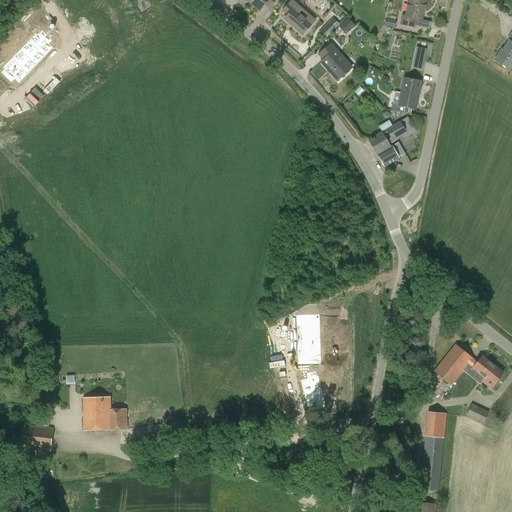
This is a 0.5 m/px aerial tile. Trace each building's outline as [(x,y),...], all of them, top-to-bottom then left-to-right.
[(88,0),(64,0),(62,1),(68,12),(71,11),(80,26),(95,17),(86,2),(88,0)] [(253,0),(250,4),(259,11),(265,5),(270,9),(277,0),(253,0)] [(284,19),(303,35),(315,21),(303,11),(290,0),(282,11),(287,16),(284,19)] [(401,25),(414,28),(416,20),(422,21),(426,0),(409,0),(406,17),(403,17),(401,25)] [(320,32),(326,38),(340,25),(334,18),(320,32)] [(339,27),(346,35),(355,27),(349,19),(339,27)] [(15,28),(18,32),(25,25),(21,22),(15,28)] [(37,29),(27,38),(43,54),(52,45),(37,29)] [(11,41),(15,36),(11,33),(7,38),(11,41)] [(27,38),(19,46),(34,62),(43,54),(27,38)] [(495,60),(509,69),(511,64),(511,42),(509,40),(501,54),(499,53),(495,60)] [(318,55),(323,60),(322,61),(339,79),(351,67),(345,61),(347,59),(331,43),(327,47),(318,55)] [(19,46),(10,54),(26,70),(34,62),(19,46)] [(416,48),(414,61),(423,63),(426,50),(416,48)] [(10,54),(0,63),(0,67),(13,81),(26,70),(10,54)] [(399,106),(392,105),(391,111),(407,114),(409,109),(415,110),(421,82),(404,79),(399,106)] [(400,122),(382,133),(369,141),(378,156),(377,156),(384,167),(399,159),(392,147),(391,148),(388,144),(406,133),(400,122)] [(317,317),(295,317),(295,330),(317,330),(317,317)] [(317,330),(295,330),(295,341),(317,341),(317,330)] [(317,341),(295,341),(295,353),(317,353),(317,341)] [(463,370),(479,383),(484,378),(485,378),(494,367),(482,357),(477,363),(455,345),(434,372),(451,386),(463,370)] [(317,353),(295,353),(295,366),(317,365),(317,353)] [(484,378),(479,383),(480,385),(482,382),(490,388),(502,374),(494,367),(485,378),(484,378)] [(311,392),(327,388),(325,380),(309,383),(311,392)] [(327,388),(311,393),(314,402),(330,399),(327,388)] [(110,411),(110,398),(84,399),(84,431),(126,430),(126,410),(110,411)] [(466,416),(478,421),(483,410),(472,404),(466,416)] [(39,426),(49,427),(51,409),(41,408),(39,426)] [(483,410),(478,421),(484,424),(489,413),(483,410)] [(427,412),(420,489),(439,491),(446,414),(427,412)] [(21,446),(19,456),(44,459),(44,452),(51,452),(53,430),(4,424),(2,444),(21,446)] [(247,486),(234,481),(226,502),(245,510),(250,499),(243,497),(247,486)] [(281,511),(286,503),(271,497),(264,511),(281,511)] [(419,502),(417,511),(436,511),(437,504),(419,502)]
